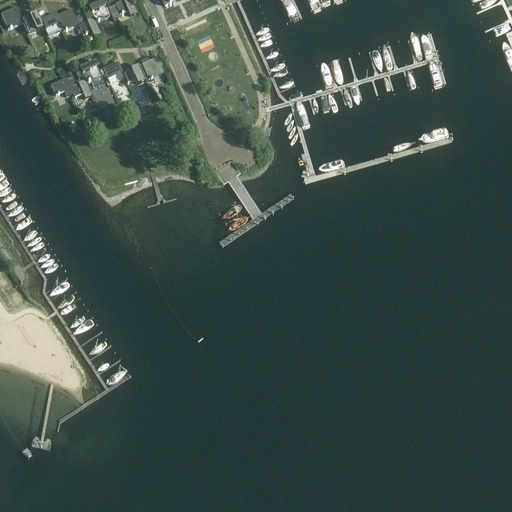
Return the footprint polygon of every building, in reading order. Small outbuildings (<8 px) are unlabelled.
[(111,9),(114,14),(117,13),(119,16),(127,13),(130,18),(137,14),(130,0),(127,0),(114,6),(115,7),(111,9)] [(160,0),(165,8),(182,0),(160,0)] [(114,14),(111,9),(107,10),(104,2),(88,9),(93,20),(95,24),(96,24),(111,17),(110,16),(114,14)] [(27,18),(25,15),(20,17),(16,9),(0,16),(7,31),(23,24),(22,21),(27,18)] [(77,23),(82,21),(81,17),(75,19),(71,11),(56,18),(62,32),(63,33),(78,27),(78,26),(77,23)] [(39,19),(45,17),(43,13),(37,15),(37,14),(27,18),(22,21),(23,24),(26,31),(34,28),(36,33),(43,30),(39,19)] [(56,18),(56,16),(46,20),(45,17),(39,19),(43,30),(45,34),(53,30),(55,35),(62,32),(56,18)] [(101,35),(96,24),(95,24),(93,20),(84,24),(82,21),(77,23),(78,26),(78,27),(83,37),(91,34),(93,39),(101,35)] [(213,32),(200,37),(203,45),(216,40),(213,32)] [(27,61),(29,65),(38,59),(35,55),(27,61)] [(143,79),(147,77),(148,81),(164,75),(157,59),(142,66),(144,72),(140,73),(143,79)] [(105,76),(103,70),(99,72),(94,62),(79,69),(81,73),(76,76),(79,81),(83,79),(85,82),(86,85),(105,76)] [(127,73),(124,67),(120,69),(118,63),(103,70),(105,76),(109,86),(123,80),(125,86),(127,85),(124,79),(125,79),(123,75),(127,73)] [(145,83),(143,79),(140,73),(144,72),(142,66),(127,73),(123,75),(125,79),(124,79),(127,85),(135,81),(138,86),(145,83)] [(68,85),(74,82),(72,78),(67,81),(66,80),(50,87),(55,97),(63,94),(66,99),(72,96),(73,96),(68,85)] [(92,98),(86,85),(85,82),(76,86),(74,82),(68,85),(73,96),(72,96),(74,99),(83,96),(85,101),(92,98)]
